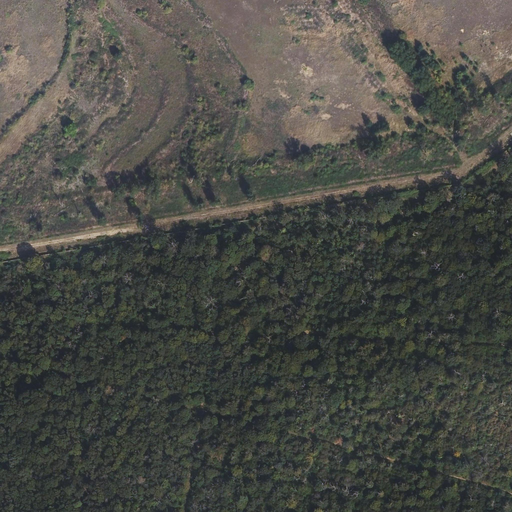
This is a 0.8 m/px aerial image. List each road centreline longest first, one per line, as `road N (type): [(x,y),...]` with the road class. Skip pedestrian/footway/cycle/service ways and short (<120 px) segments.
road 1 (track): [(184,511),(212,331),(225,279),(249,258),(252,228),(467,187),(511,154)]
road 2 (track): [(511,136),(450,180),(0,259)]
road 3 (unknown): [(511,494),(0,355)]
road 4 (track): [(0,318),(511,344)]
road 5 (track): [(466,169),(359,0)]
